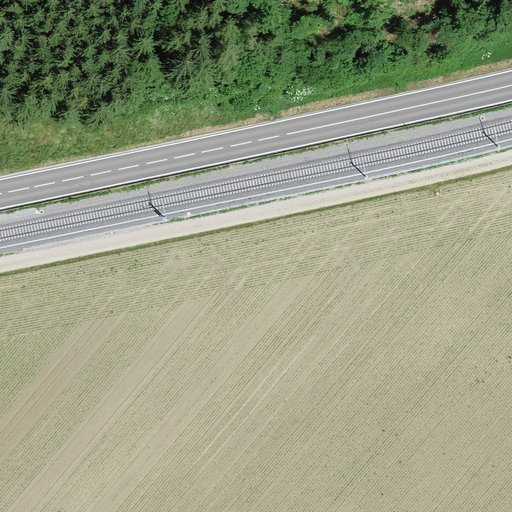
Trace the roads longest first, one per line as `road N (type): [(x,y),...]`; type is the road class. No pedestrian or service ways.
road 1 (track): [(0,266),(511,156)]
road 2 (secondary): [(511,85),(0,193)]
